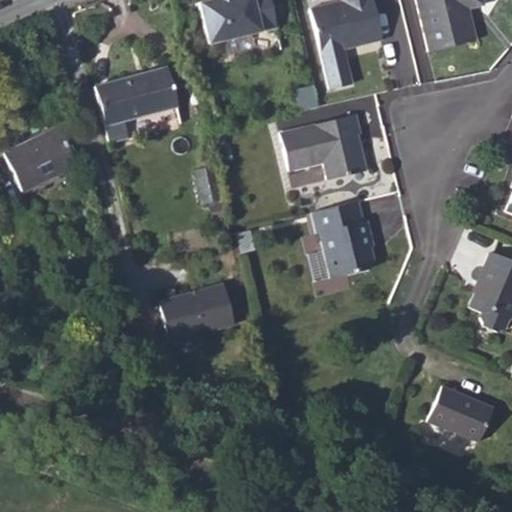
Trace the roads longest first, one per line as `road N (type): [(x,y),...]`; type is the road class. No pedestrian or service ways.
road 1 (unknown): [(480,113),(438,119),(415,110),(382,0)]
road 2 (residential): [(428,173),(511,77)]
